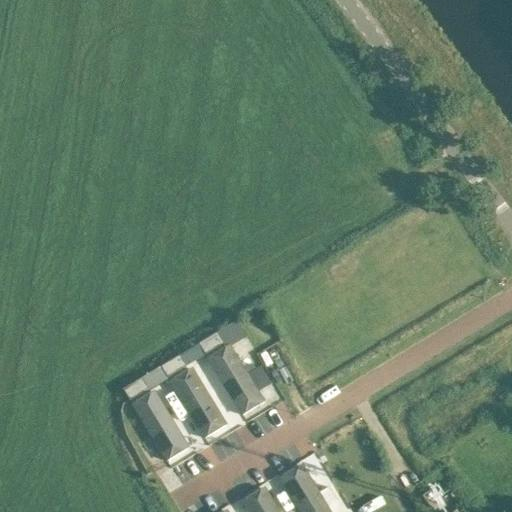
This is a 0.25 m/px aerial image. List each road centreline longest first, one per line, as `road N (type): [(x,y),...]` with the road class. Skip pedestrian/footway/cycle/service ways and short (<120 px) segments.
road 1 (residential): [(511,295),(180,500)]
road 2 (unclassified): [(511,224),(345,0)]
